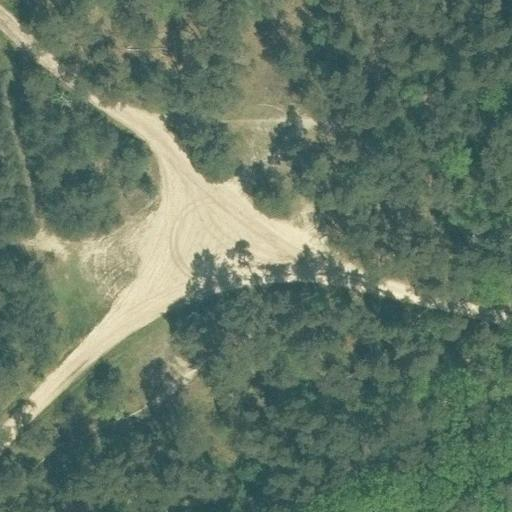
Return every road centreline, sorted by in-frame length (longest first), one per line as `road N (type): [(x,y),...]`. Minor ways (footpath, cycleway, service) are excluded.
road 1 (track): [(434,300),(302,274),(205,289),(86,349),(0,432)]
road 2 (track): [(349,279),(210,194),(145,128),(79,90),(0,17)]
road 3 (track): [(135,122),(361,121),(460,79),(511,73)]
road 4 (track): [(0,243),(118,249),(210,194)]
road 5 (track): [(50,243),(0,35)]
